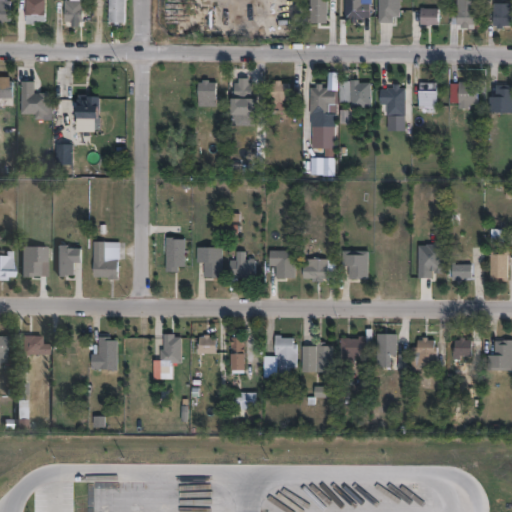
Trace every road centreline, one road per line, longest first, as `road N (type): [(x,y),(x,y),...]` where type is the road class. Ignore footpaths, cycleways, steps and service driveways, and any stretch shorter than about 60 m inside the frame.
road 1 (residential): [(0,303),(511,306)]
road 2 (residential): [(0,51),(511,51)]
road 3 (residential): [(145,304),(148,0)]
